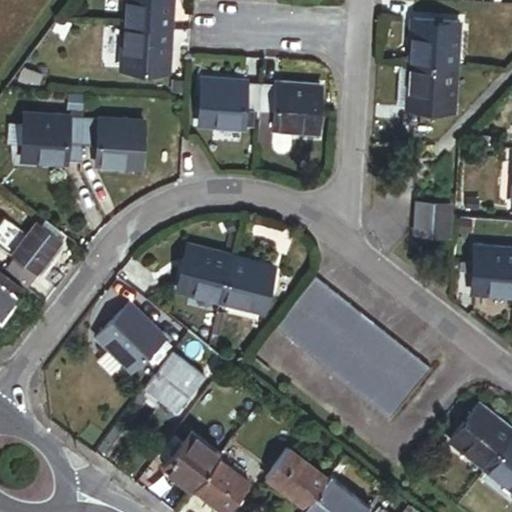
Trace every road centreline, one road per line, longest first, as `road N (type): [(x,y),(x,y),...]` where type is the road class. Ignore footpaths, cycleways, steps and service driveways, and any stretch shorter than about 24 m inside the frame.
road 1 (residential): [(0,402),(129,227),(202,190),(279,200),(346,247)]
road 2 (residential): [(346,247),(358,32)]
road 3 (residential): [(346,247),(511,380)]
road 4 (residential): [(358,32),(196,22)]
